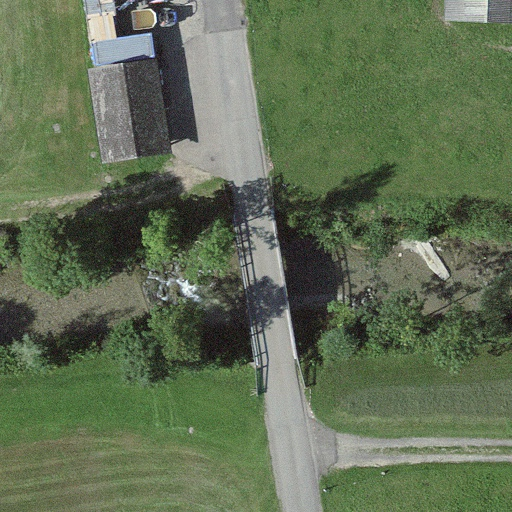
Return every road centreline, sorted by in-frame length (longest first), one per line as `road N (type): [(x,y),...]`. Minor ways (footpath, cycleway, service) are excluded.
road 1 (unclassified): [(306,511),(229,0)]
road 2 (track): [(249,155),(209,164),(180,189),(146,198),(0,218)]
road 3 (track): [(297,458),(456,447),(511,452)]
